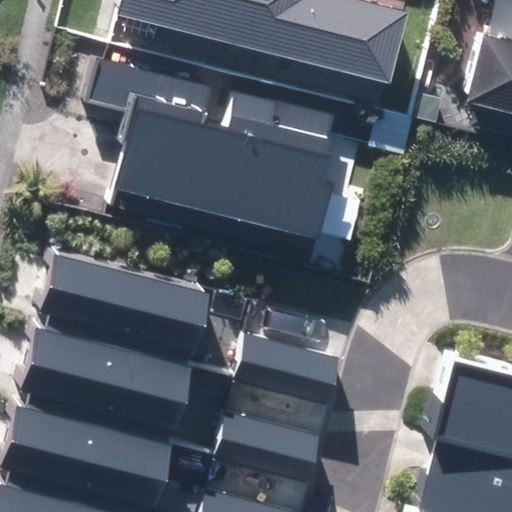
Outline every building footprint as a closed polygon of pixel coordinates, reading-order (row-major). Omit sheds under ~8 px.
[(163,43),(380,97),(403,6),(380,0),(117,0),(116,7),(169,20),(163,43)] [(453,116),(511,131),(511,34),(476,26),(453,116)] [(105,202),(316,256),(322,234),(311,231),(325,175),(319,173),(334,114),(234,88),(226,116),(206,111),(215,80),(98,50),(86,94),(130,105),(115,165),(105,202)] [(378,108),(368,142),(404,152),(414,118),(378,108)] [(43,308),(180,342),(198,270),(45,232),(29,294),(46,298),(43,308)] [(22,386),(163,421),(183,343),(180,342),(43,308),(28,304),(12,368),(26,371),(22,386)] [(231,364),(324,387),(335,341),(242,319),(231,364)] [(511,511),(511,361),(438,344),(422,410),(432,412),(413,486),(394,482),(386,511),(511,511)] [(2,464),(143,499),(163,421),(22,386),(9,383),(0,416),(0,447),(6,449),(2,464)] [(211,442),(304,464),(315,419),(222,397),(211,442)] [(0,511),(140,511),(143,499),(2,464),(0,463),(0,511)] [(191,511),(289,511),(293,496),(200,474),(191,511)]
